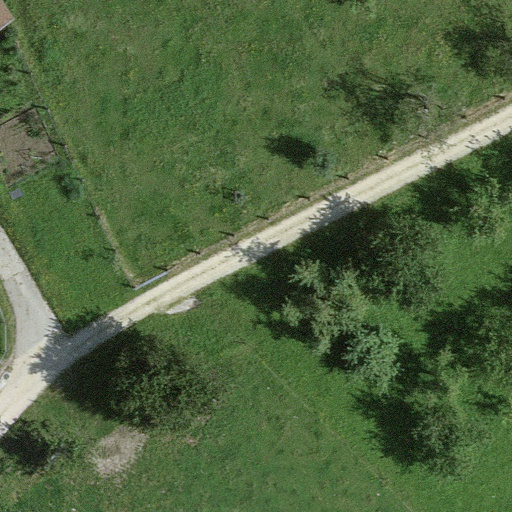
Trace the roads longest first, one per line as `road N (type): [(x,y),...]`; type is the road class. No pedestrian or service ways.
road 1 (track): [(0,425),(133,322),(511,127)]
road 2 (track): [(46,385),(22,290),(0,249)]
